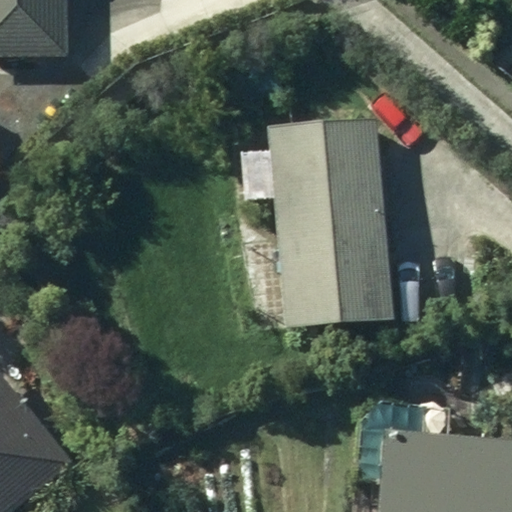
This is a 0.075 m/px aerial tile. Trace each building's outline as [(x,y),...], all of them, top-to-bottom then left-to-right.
[(63,63),(61,0),(0,0),(0,79),(15,79),(15,63),(63,63)] [(261,142),(273,340),(386,333),(374,135),(261,142)] [(185,375),(160,379),(164,405),(189,401),(185,375)] [(0,511),(13,511),(70,467),(0,380),(0,511)] [(511,511),(511,451),(378,441),(371,511),(511,511)]
